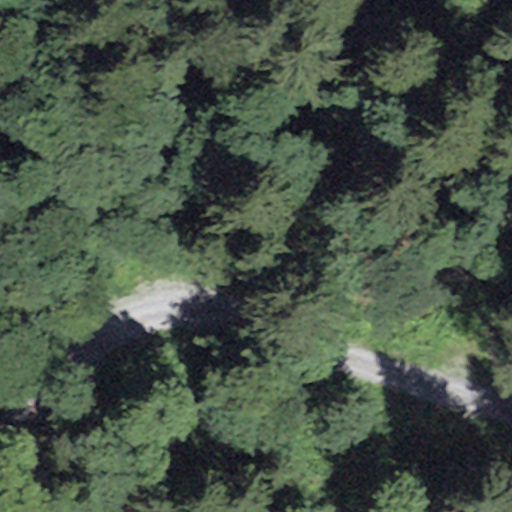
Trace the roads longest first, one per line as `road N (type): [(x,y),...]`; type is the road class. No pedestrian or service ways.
road 1 (track): [(0,412),(100,331),(184,310),(232,315),(465,408),(511,411)]
road 2 (track): [(79,511),(140,476),(264,454),(511,441)]
